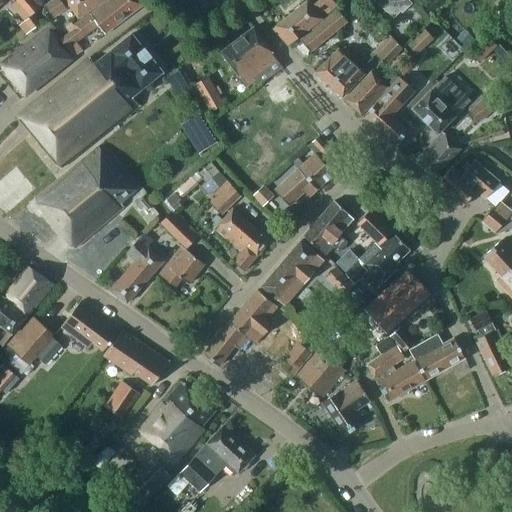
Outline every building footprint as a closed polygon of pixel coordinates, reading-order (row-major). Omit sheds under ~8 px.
[(33,0),(16,0),(31,16),(40,8),(33,0)] [(52,0),(46,4),(54,18),(67,10),(60,0),(52,0)] [(76,29),(58,42),(65,50),(72,58),(81,52),(75,43),(98,26),(104,34),(142,5),(138,0),(107,0),(74,25),(76,29)] [(64,0),(78,18),(103,0),(64,0)] [(306,1),(272,28),(287,47),(337,6),(331,0),(318,0),(310,6),(306,1)] [(408,0),(379,0),(377,2),(386,12),(387,11),(393,18),(400,11),(401,13),(411,3),(408,0)] [(299,41),(309,53),(346,23),(337,11),(299,41)] [(41,25),(34,16),(26,22),(32,31),(41,25)] [(26,36),(32,31),(26,22),(20,27),(26,36)] [(271,51),(253,27),(220,52),(246,86),(255,80),(258,85),(283,67),(271,51)] [(72,58),(65,50),(58,42),(47,28),(0,63),(0,66),(25,95),(72,58)] [(407,45),(417,55),(434,40),(424,29),(407,45)] [(89,58),(17,116),(60,168),(140,106),(132,96),(162,72),(131,34),(94,64),(89,58)] [(468,52),(480,63),(497,46),(486,34),(468,52)] [(376,56),(387,66),(402,50),(391,40),(376,56)] [(363,74),(337,50),(315,72),(342,97),(363,74)] [(345,100),(361,115),(387,87),(371,72),(345,100)] [(224,103),(208,77),(195,85),(210,111),(224,103)] [(445,77),(413,109),(438,134),(470,101),(445,77)] [(391,87),(362,117),(393,145),(407,128),(392,115),(415,91),(400,78),(391,87)] [(469,112),(479,124),(493,112),(483,100),(469,112)] [(442,132),(415,162),(432,178),(460,149),(442,132)] [(315,153),(298,168),(316,189),(334,174),(325,164),(335,155),(319,136),(308,146),(315,153)] [(33,199),(74,249),(124,206),(121,203),(135,190),(98,146),(33,199)] [(461,174),(452,166),(436,183),(462,206),(478,188),(488,196),(499,183),(473,160),(461,174)] [(316,189),(298,168),(274,190),(289,205),(303,191),(308,197),(316,189)] [(221,213),(240,195),(226,180),(207,197),(221,213)] [(262,188),(253,196),(260,203),(269,195),(262,188)] [(174,193),(165,200),(171,207),(180,200),(174,193)] [(144,194),(138,200),(147,210),(153,205),(144,194)] [(339,235),(354,219),(348,214),(334,200),(303,236),(325,256),(332,248),(338,253),(347,242),(339,235)] [(481,221),(496,233),(511,227),(511,212),(499,202),(494,208),(493,207),(481,221)] [(208,224),(214,229),(241,252),(234,261),(245,270),(270,240),(232,208),(222,220),(216,215),(208,224)] [(393,232),(371,209),(357,223),(379,245),(393,232)] [(160,223),(178,240),(189,228),(172,211),(160,223)] [(135,260),(109,290),(126,303),(163,261),(147,247),(153,240),(144,233),(126,252),(135,260)] [(410,249),(393,233),(378,247),(376,243),(345,274),(354,283),(368,269),(381,283),(396,269),(393,266),(410,249)] [(300,240),(287,256),(310,276),(323,260),(300,240)] [(484,256),(501,276),(496,280),(511,298),(511,254),(499,241),(484,256)] [(174,287),(181,278),(188,284),(204,264),(182,246),(159,274),(174,287)] [(287,256),(274,271),(297,291),(310,276),(287,256)] [(344,273),(350,268),(341,259),(335,264),(344,273)] [(0,295),(0,325),(11,334),(53,284),(27,266),(2,296),(0,295)] [(326,273),(347,295),(355,287),(334,266),(326,273)] [(409,269),(364,309),(386,333),(387,332),(390,336),(389,336),(403,352),(413,343),(396,324),(430,293),(409,269)] [(297,291),(274,271),(261,286),(284,306),(297,291)] [(368,299),(357,288),(350,296),(361,307),(368,299)] [(277,307),(257,290),(228,323),(247,338),(255,344),(271,325),(265,320),(277,307)] [(88,348),(92,343),(103,352),(119,331),(80,301),(60,327),(88,348)] [(511,362),(504,345),(496,328),(494,329),(491,323),(491,322),(486,311),(470,319),(475,330),(477,330),(480,336),(475,339),(493,376),(509,368),(509,366),(511,364),(511,362)] [(28,364),(29,366),(37,358),(54,338),(56,337),(32,316),(6,344),(16,353),(28,364)] [(238,349),(247,338),(228,323),(202,353),(218,366),(234,345),(238,349)] [(133,372),(152,385),(169,363),(122,330),(103,355),(131,374),(133,372)] [(336,331),(328,339),(327,339),(295,376),(322,398),(345,370),(341,366),(348,357),(338,348),(345,341),(336,331)] [(409,350),(426,380),(465,358),(454,338),(442,344),(437,334),(409,350)] [(375,346),(381,354),(394,345),(389,337),(375,346)] [(44,364),(61,345),(54,338),(37,358),(44,364)] [(279,365),(293,376),(312,354),(298,343),(279,365)] [(414,360),(395,371),(391,366),(405,359),(396,345),(367,364),(388,402),(425,380),(414,360)] [(19,374),(28,364),(16,353),(7,363),(19,374)] [(287,377),(267,361),(257,373),(277,389),(287,377)] [(0,372),(0,393),(16,375),(5,367),(0,372)] [(370,401),(358,380),(322,402),(344,436),(360,425),(352,412),(370,401)] [(104,406),(124,420),(141,395),(122,381),(104,406)] [(202,426),(215,411),(181,382),(139,430),(176,462),(205,428),(202,426)] [(106,439),(117,427),(111,421),(100,433),(106,439)] [(224,465),(235,476),(254,456),(222,427),(194,457),(215,476),(224,465)] [(92,454),(103,441),(95,435),(84,447),(92,454)] [(99,469),(114,453),(106,446),(91,462),(99,469)] [(182,470),(193,458),(188,452),(176,465),(182,470)] [(200,492),(215,476),(194,457),(193,458),(182,470),(179,473),(200,492)] [(134,496),(145,506),(171,477),(161,467),(134,496)]
